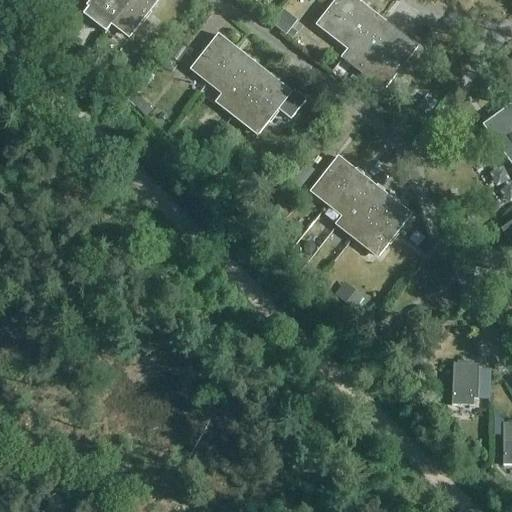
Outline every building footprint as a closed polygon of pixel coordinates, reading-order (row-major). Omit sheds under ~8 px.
[(94,0),(83,15),(106,33),(112,25),(130,0),(94,0)] [(130,0),(112,25),(130,40),(161,0),(130,0)] [(354,0),(335,0),(317,24),(351,51),(363,37),(367,41),(381,21),(354,0)] [(284,28),(299,35),(308,18),(293,10),(284,28)] [(351,51),(343,60),(367,78),(399,35),(381,21),(367,41),(363,37),(351,51)] [(399,35),(367,78),(384,92),(418,50),(399,35)] [(216,38),(190,72),(208,86),(233,52),(216,38)] [(233,52),(208,86),(221,97),(216,106),(233,118),(254,90),(251,87),(261,74),(247,63),(233,52)] [(254,90),(233,118),(245,128),(257,137),(276,113),(288,123),(304,103),(291,93),(289,96),(277,86),(261,74),(251,87),(254,90)] [(511,105),(482,127),(511,168),(511,222),(501,231),(511,248),(511,80),(510,82),(511,85),(511,105)] [(310,195),(327,208),(353,174),(336,161),(310,195)] [(327,208),(343,221),(370,187),(353,174),(327,208)] [(353,242),(366,225),(375,213),(372,211),(383,197),(370,187),(343,221),(348,224),(341,232),(353,242)] [(411,219),(383,197),(372,211),(375,213),(366,225),(374,231),(380,223),(397,236),(411,219)] [(378,261),(397,236),(380,223),(374,231),(366,225),(353,242),(378,261)] [(479,367),(454,366),(452,409),(473,409),(473,402),(478,402),(479,367)] [(511,425),(502,425),(502,467),(511,466),(511,425)]
